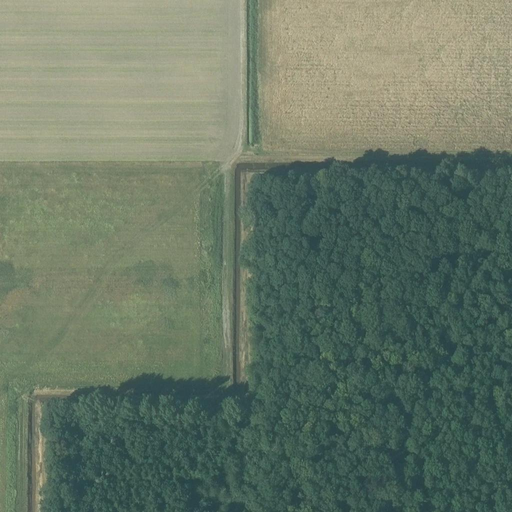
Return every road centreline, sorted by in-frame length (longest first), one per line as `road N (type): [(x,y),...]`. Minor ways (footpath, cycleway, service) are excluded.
road 1 (track): [(511,179),(248,176),(248,397),(226,409),(44,408),(42,511)]
road 2 (track): [(402,511),(404,440),(423,392),(473,336),(511,318)]
